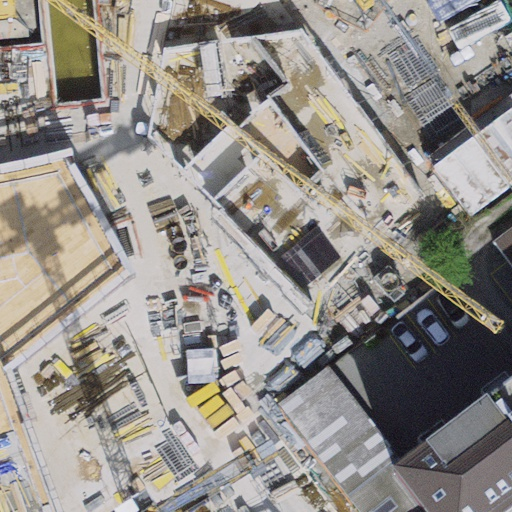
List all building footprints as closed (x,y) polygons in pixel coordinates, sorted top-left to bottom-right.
[(293,29),(163,53),(145,144),(300,306),(415,189),(293,29)] [(0,345),(115,275),(67,158),(0,174),(0,511),(52,511),(0,357),(0,345)] [(511,227),(492,242),(511,267),(511,227)] [(278,405),(359,511),(431,511),(400,472),(393,462),(396,460),(326,369),(278,405)] [(511,386),(400,472),(431,511),(509,511),(511,510),(511,386)]
